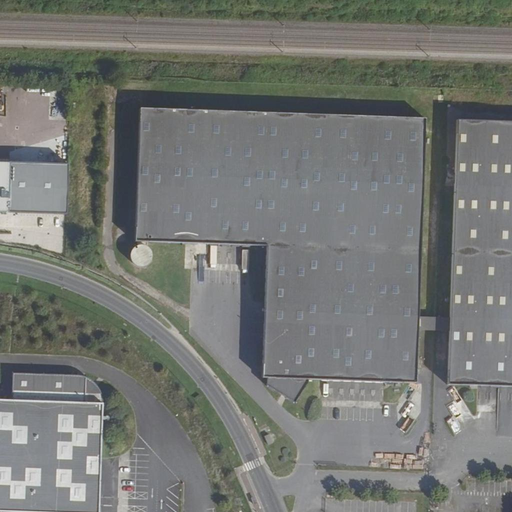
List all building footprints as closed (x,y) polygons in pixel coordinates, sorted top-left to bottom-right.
[(414,384),(423,119),(135,109),(130,242),(265,247),(260,378),(266,379),(265,386),(293,406),(309,387),(309,380),(414,384)] [(445,385),(511,387),(511,122),(454,120),(445,385)] [(0,209),(67,215),(69,165),(0,162),(0,209)] [(128,260),(142,268),(152,251),(139,243),(128,260)] [(420,330),(445,330),(445,317),(420,317),(420,330)] [(76,376),(71,375),(12,374),(11,400),(0,399),(0,511),(98,511),(103,404),(102,402),(101,397),(98,391),(97,389),(92,384),(88,381),(83,378),(80,377),(76,376)] [(499,426),(505,426),(505,429),(511,427),(511,407),(498,409),(499,426)]
